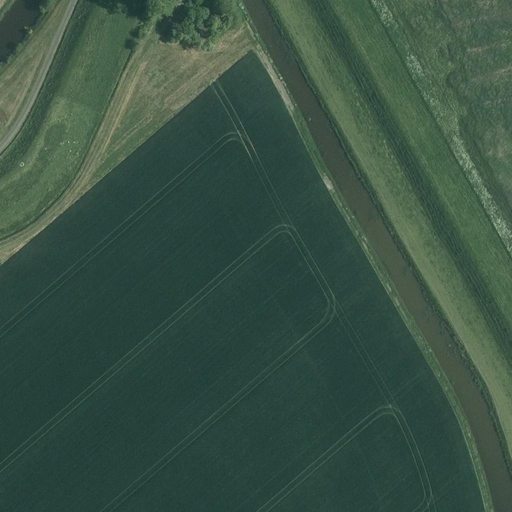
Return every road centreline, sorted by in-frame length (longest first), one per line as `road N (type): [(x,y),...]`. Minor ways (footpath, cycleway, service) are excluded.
road 1 (track): [(137,53),(86,170),(47,219),(0,247)]
road 2 (unclassified): [(0,145),(74,0)]
